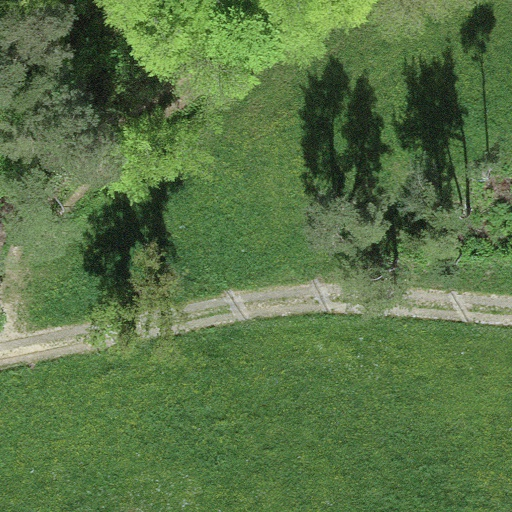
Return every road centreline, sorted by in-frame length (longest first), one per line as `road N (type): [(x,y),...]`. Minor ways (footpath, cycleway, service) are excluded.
road 1 (track): [(3,356),(10,269),(51,181),(83,150),(330,0)]
road 2 (track): [(511,312),(304,298),(189,314),(0,357)]
